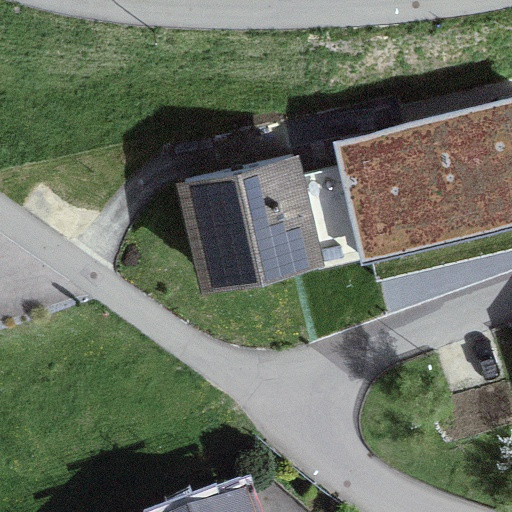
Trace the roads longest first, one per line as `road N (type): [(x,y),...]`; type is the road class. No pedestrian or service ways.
road 1 (residential): [(492,0),(442,14),(192,21),(91,0)]
road 2 (residential): [(0,218),(306,427)]
road 3 (residential): [(511,301),(346,374),(306,427)]
road 4 (residential): [(306,427),(360,485),(418,511)]
